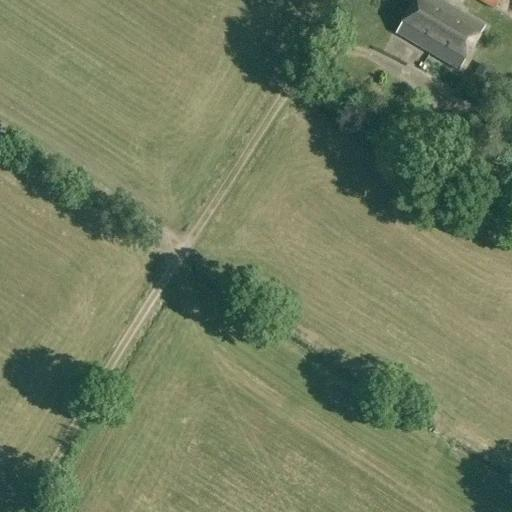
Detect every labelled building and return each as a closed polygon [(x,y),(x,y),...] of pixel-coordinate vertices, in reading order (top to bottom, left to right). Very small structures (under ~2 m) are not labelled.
[(436,0),(416,0),(396,35),(429,54),(459,71),(484,28),(455,11),(436,0)] [(474,0),(494,12),(500,0),(474,0)] [(482,85),(490,70),(480,63),(471,79),(482,85)] [(406,134),(440,164),(456,146),(421,116),(406,134)] [(470,157),(457,174),(479,193),(492,175),(470,157)]
